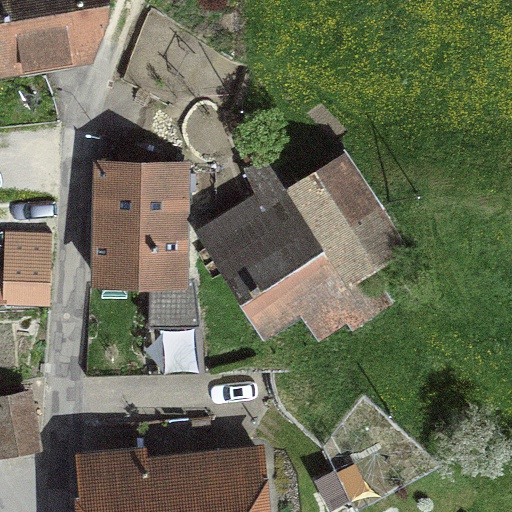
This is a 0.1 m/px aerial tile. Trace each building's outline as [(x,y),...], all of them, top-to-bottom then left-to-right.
[(106,10),(106,0),(0,0),(0,67),(91,48),(106,10)] [(407,251),(349,156),(288,193),(267,159),(247,171),(265,202),(207,238),(267,335),(305,312),(319,335),(388,293),(375,271),(407,251)] [(174,162),(88,166),(93,278),(179,274),(174,162)] [(5,269),(0,269),(0,297),(49,297),(48,233),(5,234),(5,269)] [(40,394),(0,398),(5,457),(45,453),(40,394)] [(245,511),(244,455),(78,460),(79,511),(245,511)]
